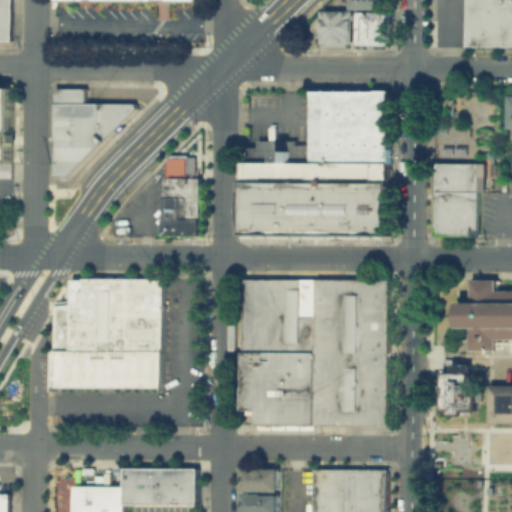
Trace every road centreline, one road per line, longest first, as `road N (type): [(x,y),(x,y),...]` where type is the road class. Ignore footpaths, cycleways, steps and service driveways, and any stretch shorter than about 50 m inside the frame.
road 1 (residential): [(0,253),(511,256)]
road 2 (secondary): [(414,0),(411,511)]
road 3 (residential): [(0,66),(511,68)]
road 4 (residential): [(224,67),(221,511)]
road 5 (residential): [(0,445),(411,447)]
road 6 (residential): [(35,0),(35,209),(53,252)]
road 7 (tertiary): [(53,252),(114,172),(224,67)]
road 8 (residential): [(37,298),(35,445)]
road 9 (tertiary): [(0,358),(53,275),(53,252)]
